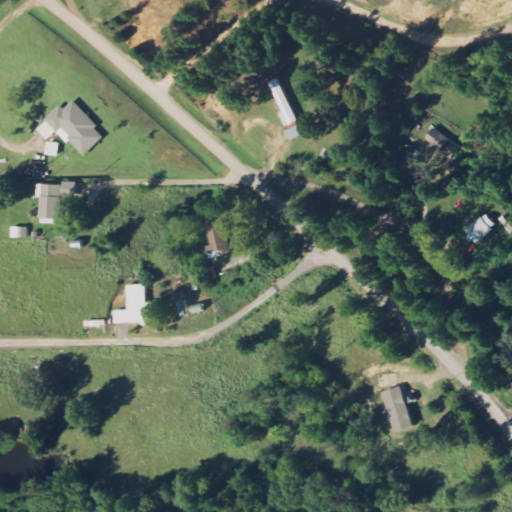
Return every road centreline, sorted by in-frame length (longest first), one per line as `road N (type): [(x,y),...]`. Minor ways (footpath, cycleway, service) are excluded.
road 1 (residential): [(511,432),(447,356),(50,0)]
road 2 (residential): [(324,245),(195,340),(0,341)]
road 3 (residential): [(247,175),(270,172),(331,190),(427,247),(461,344),(456,365)]
